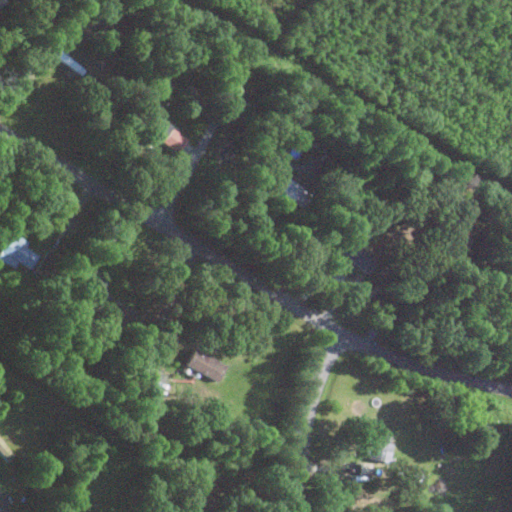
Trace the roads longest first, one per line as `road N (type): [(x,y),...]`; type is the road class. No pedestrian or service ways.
road 1 (residential): [(0,129),(339,333),(446,379),(511,394)]
road 2 (residential): [(157,224),(259,56)]
road 3 (residential): [(339,333),(307,430),(298,511)]
